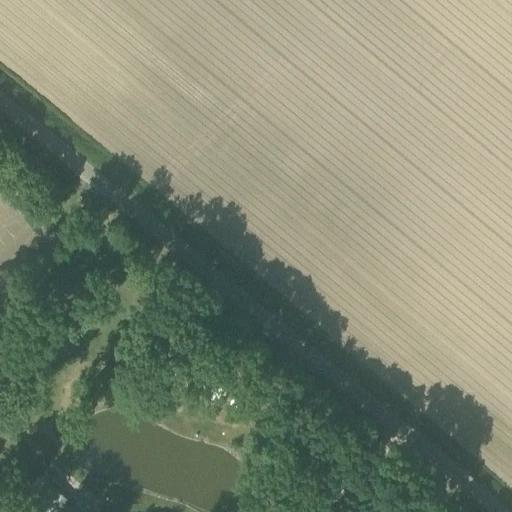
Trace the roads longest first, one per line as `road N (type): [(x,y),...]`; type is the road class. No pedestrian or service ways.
road 1 (unclassified): [(496,511),(0,96)]
road 2 (track): [(151,319),(222,362),(344,484)]
road 3 (track): [(317,511),(406,430)]
